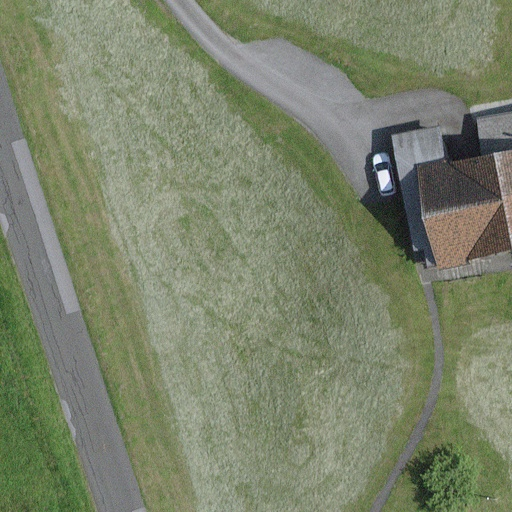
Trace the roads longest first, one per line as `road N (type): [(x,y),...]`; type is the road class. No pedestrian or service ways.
road 1 (unclassified): [(0,116),(114,511)]
road 2 (track): [(182,0),(389,198)]
